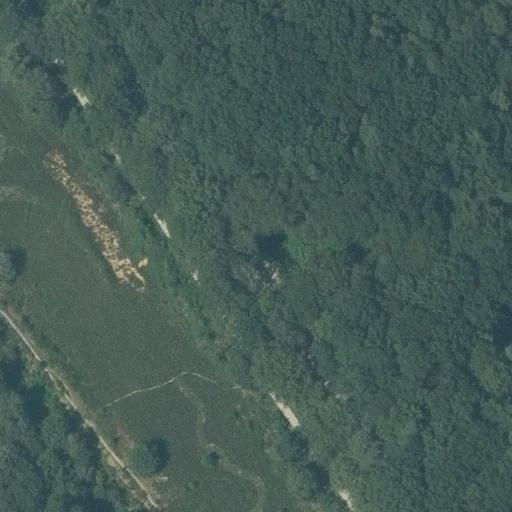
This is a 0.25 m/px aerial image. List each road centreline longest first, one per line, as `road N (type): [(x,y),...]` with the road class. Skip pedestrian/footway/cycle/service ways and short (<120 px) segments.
road 1 (secondary): [(424,511),(82,0)]
road 2 (track): [(511,245),(284,304)]
